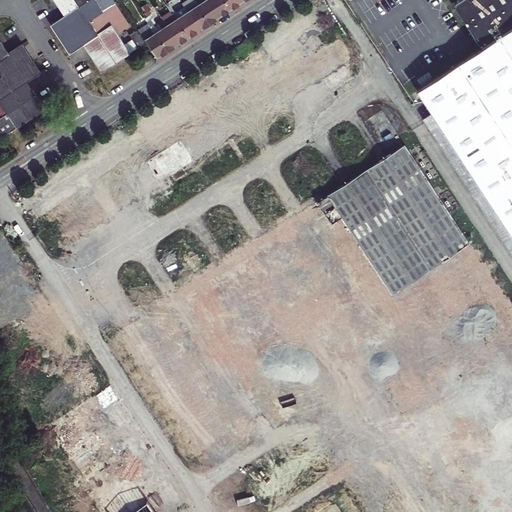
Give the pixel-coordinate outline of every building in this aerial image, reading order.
[(68,10),(55,18),(63,32),(92,13),(111,0),(83,0),(82,1),(68,10)] [(81,0),(61,0),(68,10),(82,1),(81,0)] [(163,12),(169,21),(181,38),(186,35),(191,31),(170,0),(167,0),(172,6),(163,12)] [(170,0),(191,31),(197,28),(202,24),(187,2),(181,7),(176,0),(170,0)] [(207,21),(212,17),(200,0),(185,0),(187,2),(202,24),(207,21)] [(200,0),(212,17),(217,15),(223,11),(216,0),(200,0)] [(216,0),(223,11),(228,7),(233,4),(230,0),(216,0)] [(432,111),(423,117),(511,252),(511,0),(458,0),(453,4),(481,47),(475,52),(417,89),(432,111)] [(153,31),(148,35),(149,36),(159,52),(164,49),(170,45),(158,28),(150,16),(147,12),(142,15),(153,31)] [(158,28),(163,24),(156,12),(150,16),(158,28)] [(101,27),(92,13),(63,32),(72,46),(87,36),(101,27)] [(124,31),(115,18),(101,27),(87,36),(95,50),(124,31)] [(158,28),(170,45),(175,42),(181,38),(169,21),(163,24),(158,28)] [(149,36),(148,35),(141,24),(134,29),(142,41),(149,36)] [(134,46),(124,31),(95,50),(105,65),(134,46)] [(0,34),(0,54),(10,48),(1,34),(0,34)] [(267,93),(46,218),(60,241),(283,115),(273,98),(289,89),(293,96),(328,76),(335,87),(362,72),(342,37),(277,73),(272,64),(255,73),(267,93)] [(10,48),(0,54),(0,67),(3,72),(16,64),(33,53),(23,39),(10,48)] [(0,73),(0,94),(29,75),(42,66),(33,53),(16,64),(3,72),(0,73)] [(0,113),(38,89),(29,75),(0,94),(0,113)] [(0,113),(0,127),(1,129),(3,131),(47,103),(38,89),(0,113)] [(469,243),(404,144),(327,195),(391,293),(469,243)]
